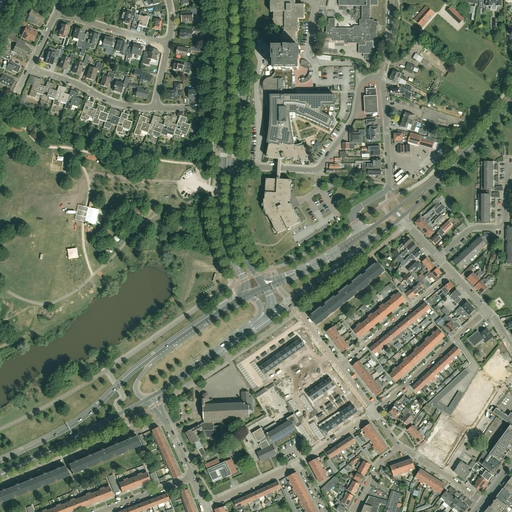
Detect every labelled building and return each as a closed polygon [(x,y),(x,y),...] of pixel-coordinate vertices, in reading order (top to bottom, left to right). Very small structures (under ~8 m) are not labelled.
[(288,47),(296,47),(296,33),(298,33),(298,19),(304,19),(304,5),(295,5),(295,0),(270,0),(271,12),(274,12),(274,26),(280,26),(280,29),(283,29),(283,35),(280,35),(280,47),(281,47),(288,47)] [(339,0),(339,6),(362,6),(362,20),(360,20),(360,26),(354,26),(354,28),(352,28),(335,28),(335,19),(329,19),(329,25),(326,25),(326,32),(326,39),(333,39),(333,41),(346,41),(346,43),(359,43),(359,54),(363,54),(363,57),(365,57),(365,60),(368,60),(368,63),(371,63),(371,54),(374,54),(374,48),(377,48),(377,26),(378,26),(378,22),(374,22),(374,20),(370,20),(370,6),(378,6),(377,0),(339,0)] [(485,0),(486,6),(491,6),(491,10),(494,11),(496,10),(496,6),(501,6),(500,0),(485,0)] [(42,10),(34,6),(29,15),(35,18),(33,23),(41,26),(45,18),(40,15),(42,10)] [(426,7),(420,13),(414,20),(422,27),(429,20),(426,18),(429,15),(431,17),(434,14),(426,7)] [(127,24),(128,23),(131,15),(135,16),(136,11),(135,8),(132,8),(131,11),(124,8),(120,21),(123,22),(123,23),(127,24)] [(197,9),(190,9),(190,13),(182,13),(182,22),(193,22),(193,18),(198,17),(197,9)] [(456,20),(459,16),(453,10),(449,14),(456,20)] [(139,16),(137,22),(139,22),(138,25),(146,28),(146,27),(148,20),(149,20),(150,21),(152,15),(141,11),(139,16)] [(436,22),(441,27),(446,21),(441,16),(436,22)] [(161,29),(162,26),(161,26),(162,20),(154,19),(152,29),(160,30),(160,29),(161,29)] [(65,39),(62,47),(66,48),(69,38),(66,37),(69,27),(62,25),(58,37),(65,39)] [(34,41),(37,34),(33,32),(34,29),(27,26),(21,37),(27,40),(28,38),(34,41)] [(199,29),(190,28),(190,31),(181,31),(180,37),(191,38),(192,31),(198,32),(199,29)] [(81,49),(83,43),(80,42),(83,31),(79,29),(79,30),(76,29),(75,31),(74,32),(75,32),(73,38),(78,40),(76,47),(81,49)] [(84,42),(83,43),(81,49),(80,52),(84,54),(86,49),(88,49),(89,44),(95,46),(98,35),(90,32),(87,43),(84,42)] [(17,43),(19,39),(12,36),(10,40),(17,43),(14,49),(18,51),(17,53),(25,57),(29,50),(26,49),(27,47),(17,43)] [(105,52),(111,54),(113,49),(110,48),(112,39),(105,37),(103,44),(102,48),(106,49),(105,52)] [(123,48),(124,44),(125,43),(118,41),(115,50),(122,52),(121,54),(124,55),(126,48),(123,48)] [(133,45),(132,48),(131,54),(140,56),(142,47),(133,45)] [(200,52),(200,49),(191,47),(190,50),(178,47),(176,55),(186,57),(187,53),(191,54),(192,51),(200,52)] [(272,60),(274,60),(274,70),(275,70),(275,71),(275,73),(274,74),(273,75),(273,76),(272,76),(272,77),(271,77),(270,77),(269,78),(268,78),(267,78),(266,79),(265,79),(265,80),(264,80),(264,81),(263,82),(263,83),(263,84),(263,85),(263,86),(263,87),(263,88),(264,89),(265,90),(266,91),(267,91),(268,92),(269,92),(270,92),(273,92),(273,96),(271,96),(271,102),(271,108),(271,113),(271,117),(270,121),(270,125),(270,128),(269,132),(268,138),(267,143),(269,143),(279,145),(280,143),(285,144),(291,145),(291,146),(293,146),(295,146),(293,139),(292,135),(292,131),(291,129),(290,116),(288,116),(288,113),(297,113),(296,114),(300,115),(306,118),(310,119),(313,120),(318,123),(323,125),(326,127),(329,128),(334,120),(334,119),(333,120),(332,119),(331,118),(330,117),(328,117),(331,105),(334,105),(334,106),(335,106),(335,96),(293,96),(293,88),(295,88),(295,84),(296,84),(296,83),(293,83),(293,70),(298,70),(298,60),(300,60),(300,48),(288,48),(288,47),(281,47),(281,48),(272,48),(272,60)] [(147,57),(143,56),(141,64),(149,65),(150,59),(155,60),(157,50),(149,48),(147,57)] [(58,57),(60,50),(57,49),(55,54),(48,52),(45,62),(52,65),(55,56),(58,57)] [(74,55),(71,54),(69,59),(62,56),(59,67),(66,69),(69,61),(72,62),(74,55)] [(429,63),(422,59),(423,58),(416,54),(413,58),(427,67),(429,63)] [(86,67),(89,57),(86,56),(83,64),(76,61),(72,72),(80,74),(83,66),(86,67)] [(13,60),(10,58),(6,65),(3,64),(2,68),(12,73),(12,72),(11,72),(11,70),(18,73),(21,66),(12,62),(13,60)] [(309,69),(312,67),(311,65),(309,63),(307,61),(304,60),(301,60),(301,65),(303,65),(304,66),(306,67),(307,66),(308,67),(309,69)] [(184,62),(183,65),(174,63),(173,70),(182,72),(183,68),(190,69),(191,63),(184,62)] [(100,71),(102,64),(97,63),(95,69),(90,67),(86,78),(94,80),(97,70),(100,71)] [(408,63),(405,71),(412,73),(413,71),(417,73),(419,69),(414,68),(415,66),(408,63)] [(142,74),(143,71),(135,69),(133,75),(141,77),(140,82),(146,83),(146,82),(150,83),(151,76),(142,74)] [(407,78),(403,77),(404,75),(393,70),(391,75),(400,78),(402,80),(402,79),(406,81),(407,78)] [(113,80),(115,74),(108,72),(107,77),(103,76),(100,85),(107,87),(110,79),(113,80)] [(301,78),(301,83),(302,83),(303,83),(304,83),(305,83),(306,82),(307,82),(308,81),(309,81),(309,80),(310,79),(311,79),(312,76),(309,74),(308,76),(307,77),(307,78),(306,78),(305,78),(305,79),(304,77),(303,78),(302,78),(301,78)] [(0,82),(10,88),(14,80),(3,75),(0,80),(0,82)] [(406,82),(402,80),(400,78),(391,75),(389,80),(401,84),(405,85),(406,82)] [(44,91),(45,87),(40,85),(42,80),(31,76),(29,82),(33,83),(29,96),(35,98),(37,93),(42,95),(43,94),(44,91)] [(129,79),(125,78),(124,84),(115,81),(114,87),(115,87),(113,91),(121,94),(123,85),(127,86),(128,83),(129,79)] [(439,89),(443,80),(439,78),(435,87),(439,89)] [(200,82),(196,81),(196,85),(193,85),(193,91),(189,91),(189,99),(197,99),(197,90),(200,90),(200,82)] [(49,97),(54,99),(57,91),(52,89),(54,84),(47,82),(45,87),(44,91),(47,93),(47,95),(43,94),(42,95),(41,100),(47,102),(49,97)] [(140,86),(128,83),(127,86),(126,89),(129,90),(130,87),(137,89),(136,96),(146,98),(148,91),(139,89),(140,86)] [(183,95),(183,84),(180,84),(180,83),(175,83),(175,90),(169,90),(168,99),(177,99),(177,95),(183,95)] [(54,99),(52,104),(59,106),(60,101),(66,103),(66,102),(67,100),(69,95),(64,93),(66,88),(59,86),(57,91),(54,99)] [(390,87),(391,94),(399,93),(405,95),(404,98),(409,100),(411,94),(405,91),(405,90),(399,88),(393,89),(393,87),(390,87)] [(77,92),(71,90),(69,95),(67,100),(71,101),(70,103),(66,102),(66,103),(64,108),(70,110),(72,105),(78,107),(81,99),(76,97),(77,92)] [(376,94),(366,94),(364,94),(365,112),(378,112),(377,94),(376,94)] [(93,118),(96,110),(91,108),(93,103),(86,100),(80,119),(86,121),(88,116),(93,118)] [(106,118),(108,114),(103,112),(105,107),(98,105),(96,110),(93,118),(92,123),(98,125),(100,120),(105,122),(105,121),(106,118)] [(118,122),(120,118),(115,116),(117,111),(110,109),(108,114),(106,118),(111,120),(110,122),(105,121),(105,122),(103,127),(110,129),(112,124),(117,126),(117,125),(118,122)] [(405,112),(403,117),(413,121),(415,116),(405,112)] [(117,126),(115,131),(121,133),(123,128),(129,130),(132,122),(126,120),(128,115),(122,113),(120,118),(118,122),(122,124),(122,126),(117,125),(117,126)] [(147,133),(150,125),(145,123),(147,118),(140,115),(133,134),(140,136),(142,131),(147,133)] [(150,125),(147,133),(147,134),(153,136),(155,131),(161,133),(162,128),(163,125),(158,123),(160,118),(153,115),(150,125)] [(173,118),(167,115),(163,125),(167,127),(166,129),(162,128),(161,133),(160,134),(166,136),(168,131),(174,133),(175,128),(176,125),(171,123),(173,118)] [(174,133),(173,134),(180,136),(181,131),(187,133),(190,125),(185,123),(186,118),(180,115),(176,125),(180,127),(179,129),(175,128),(174,133)] [(416,124),(412,123),(413,121),(403,117),(402,122),(411,125),(415,127),(416,124)] [(376,120),(367,120),(367,125),(371,125),(371,127),(370,127),(370,136),(368,136),(368,140),(371,140),(371,141),(380,141),(379,127),(376,127),(376,125),(377,125),(376,120)] [(415,127),(411,125),(402,122),(400,127),(410,130),(411,128),(415,129),(415,127)] [(421,136),(411,133),(398,131),(398,134),(394,134),(395,145),(397,145),(398,153),(410,152),(410,145),(403,145),(402,136),(404,137),(409,138),(408,141),(419,145),(419,144),(432,148),(434,142),(431,141),(420,138),(421,136)] [(359,136),(359,133),(350,133),(350,143),(362,143),(362,136),(359,136)] [(303,145),(299,147),(298,144),(295,146),(293,146),(291,146),(291,145),(285,144),(280,143),(279,145),(269,143),(266,157),(278,159),(278,168),(277,178),(280,178),(281,168),(281,159),(283,159),(285,158),(286,160),(292,158),(293,160),(300,158),(301,161),(308,158),(303,145)] [(493,162),(481,162),(482,189),(486,189),(486,192),(490,192),(490,191),(491,191),(491,189),(493,189),(493,162)] [(407,175),(405,173),(399,177),(401,180),(399,182),(400,184),(414,175),(412,172),(407,175)] [(290,228),(300,222),(290,204),(289,204),(288,201),(290,201),(291,180),(280,180),(280,178),(277,178),(277,179),(266,179),(265,199),(264,199),(264,204),(264,208),(266,211),(265,212),(267,216),(268,215),(277,234),(287,229),(288,230),(290,229),(290,228)] [(89,209),(97,210),(99,195),(90,194),(89,209)] [(490,194),(486,194),(478,194),(478,222),(490,222),(490,194)] [(442,204),(440,205),(437,209),(440,213),(446,208),(442,204)] [(415,223),(418,226),(429,216),(436,210),(433,207),(422,218),(420,216),(417,219),(418,220),(417,221),(415,219),(413,221),(415,223)] [(429,216),(418,226),(425,234),(436,224),(443,217),(441,215),(434,222),(435,222),(429,227),(427,224),(428,224),(430,222),(429,221),(431,218),(429,216)] [(445,232),(450,227),(452,225),(449,221),(447,223),(441,228),(445,232)] [(436,224),(425,234),(428,237),(434,232),(432,230),(438,225),(436,224)] [(441,239),(440,237),(444,233),(441,229),(436,233),(437,234),(431,240),(435,244),(441,239)] [(404,241),(403,241),(402,240),(400,242),(401,243),(401,244),(398,247),(400,249),(404,246),(405,248),(412,242),(408,237),(404,241)] [(486,244),(485,243),(484,242),(485,241),(481,237),(477,241),(477,240),(472,244),(472,245),(467,250),(466,250),(461,254),(462,255),(456,260),(455,259),(453,262),(460,270),(462,267),(462,266),(468,261),(468,262),(473,257),(472,257),(478,251),(479,252),(483,248),(483,247),(486,244)] [(400,256),(402,258),(407,253),(409,255),(414,250),(417,247),(417,246),(416,244),(415,244),(414,243),(408,248),(401,255),(400,256)] [(396,258),(397,257),(400,255),(395,249),(392,253),(396,258)] [(414,259),(416,258),(422,252),(422,251),(421,250),(420,250),(418,249),(413,254),(412,253),(404,260),(401,263),(401,264),(403,267),(409,261),(412,259),(413,260),(414,259)] [(418,263),(414,267),(415,268),(413,270),(414,272),(421,266),(423,269),(426,266),(426,267),(431,262),(427,257),(422,262),(423,264),(422,265),(420,262),(418,263)] [(431,272),(430,271),(435,266),(431,262),(426,267),(428,269),(426,270),(428,272),(425,275),(426,277),(427,276),(429,274),(431,272)] [(371,282),(385,271),(384,269),(383,270),(378,263),(376,265),(375,263),(373,265),(373,266),(372,267),(372,266),(371,267),(372,267),(370,268),(369,269),(370,269),(369,270),(368,269),(365,271),(367,273),(365,274),(371,282)] [(472,265),(465,271),(468,274),(474,268),(472,265)] [(431,272),(429,274),(427,276),(430,279),(432,277),(435,281),(439,277),(438,276),(441,273),(441,272),(440,270),(439,271),(437,268),(432,273),(431,272)] [(467,278),(471,282),(481,272),(480,270),(475,275),(473,273),(467,278)] [(481,272),(471,282),(474,286),(480,280),(478,278),(483,274),(481,272)] [(351,285),(357,293),(371,282),(365,274),(363,276),(361,274),(359,276),(360,277),(359,278),(358,277),(358,278),(356,279),(356,280),(355,281),(354,280),(352,282),(353,283),(351,285)] [(481,281),(475,286),(478,290),(489,280),(487,278),(482,283),(481,281)] [(413,288),(410,290),(415,295),(419,292),(413,283),(409,279),(407,281),(413,288)] [(489,280),(478,290),(482,294),(485,290),(488,293),(490,291),(489,289),(486,286),(491,282),(489,280)] [(413,283),(419,292),(424,288),(420,283),(418,284),(415,281),(413,283)] [(450,282),(448,284),(444,287),(448,292),(454,287),(450,282)] [(410,299),(415,295),(410,290),(408,292),(401,284),(398,287),(402,292),(404,294),(405,295),(406,294),(410,299)] [(338,296),(344,304),(357,293),(351,285),(349,286),(348,285),(345,287),(346,288),(345,289),(345,288),(344,288),(344,289),(343,290),(342,290),(343,291),(342,292),(341,291),(338,293),(340,294),(338,296)] [(450,296),(454,301),(457,299),(461,295),(457,290),(452,294),(450,296)] [(443,300),(448,295),(444,291),(439,296),(443,300)] [(402,302),(406,299),(400,292),(396,296),(395,294),(393,296),(400,304),(402,302)] [(324,307),(330,315),(344,304),(338,296),(336,297),(334,296),(332,298),(333,299),(332,299),(331,299),(329,301),(329,302),(328,302),(327,301),(325,303),(326,305),(324,307)] [(400,304),(393,296),(391,297),(392,299),(388,302),(394,309),(397,306),(397,307),(397,306),(399,304),(400,304)] [(384,305),(383,304),(381,305),(388,314),(388,313),(390,311),(391,312),(394,309),(388,302),(384,305)] [(468,302),(462,307),(461,306),(457,310),(459,313),(461,315),(471,306),(468,302)] [(421,306),(425,312),(430,308),(426,303),(421,306)] [(388,314),(381,305),(379,307),(380,308),(377,311),(383,319),(386,316),(386,315),(388,314)] [(416,310),(421,316),(425,312),(421,306),(416,310)] [(463,317),(464,315),(465,316),(466,316),(468,314),(469,315),(475,310),(471,306),(461,315),(463,317)] [(315,324),(316,326),(330,315),(324,307),(322,308),(321,307),(318,309),(319,310),(318,310),(317,310),(316,312),(316,311),(315,312),(316,312),(315,313),(314,312),(311,314),(313,316),(311,318),(316,324),(315,324)] [(447,316),(450,313),(445,307),(441,310),(447,316)] [(412,314),(416,320),(421,316),(416,310),(412,314)] [(373,315),(372,313),(370,315),(377,323),(379,321),(383,319),(377,311),(373,315)] [(407,318),(411,323),(416,320),(412,314),(407,318)] [(377,324),(377,323),(370,315),(368,316),(369,318),(365,321),(371,328),(374,326),(375,325),(374,325),(376,323),(377,324)] [(438,326),(444,321),(440,317),(435,321),(438,326)] [(402,322),(407,327),(411,323),(407,318),(402,322)] [(368,331),(371,328),(365,321),(361,324),(360,323),(358,324),(365,333),(366,333),(365,332),(367,331),(368,331)] [(398,326),(402,331),(407,327),(402,322),(398,326)] [(453,330),(456,328),(450,322),(445,327),(450,332),(451,332),(453,332),(454,332),(453,330)] [(358,327),(354,331),(359,338),(363,335),(363,334),(365,333),(358,324),(356,326),(358,327)] [(402,331),(398,326),(393,330),(398,335),(398,334),(400,337),(404,333),(402,331)] [(333,327),(327,332),(331,337),(337,332),(333,327)] [(435,333),(434,331),(432,333),(433,334),(439,341),(441,339),(442,339),(445,336),(439,329),(435,333)] [(487,341),(493,336),(487,329),(480,334),(477,331),(468,339),(474,347),(483,339),(486,342),(487,341)] [(388,333),(393,339),(398,335),(393,330),(388,333)] [(331,337),(334,342),(341,337),(337,332),(331,337)] [(384,337),(388,343),(393,339),(388,333),(384,337)] [(440,341),(439,341),(433,334),(430,338),(429,336),(427,338),(434,346),(436,344),(437,344),(439,341),(440,341)] [(334,342),(338,347),(345,342),(341,337),(334,342)] [(379,341),(384,346),(388,343),(384,337),(379,341)] [(434,346),(427,338),(425,340),(426,341),(422,344),(429,351),(432,349),(432,348),(434,346)] [(296,342),(301,349),(306,346),(300,339),(296,342)] [(374,345),(379,350),(384,346),(379,341),(374,345)] [(301,349),(296,342),(291,345),(297,352),(301,349)] [(342,352),(349,347),(345,342),(338,347),(342,352)] [(426,354),(429,351),(422,344),(419,348),(418,347),(416,348),(423,356),(425,354),(426,354)] [(291,345),(287,348),(292,356),(297,352),(291,345)] [(370,349),(374,354),(379,350),(374,345),(370,349)] [(452,350),(457,356),(461,351),(456,346),(452,350)] [(287,348),(282,351),(288,359),(292,356),(287,348)] [(423,357),(423,356),(416,348),(414,350),(415,351),(411,355),(418,362),(421,359),(421,358),(423,356),(423,357)] [(497,359),(507,353),(504,348),(494,354),(497,359)] [(283,362),(288,359),(282,351),(281,349),(276,353),(283,362)] [(447,355),(452,360),(457,356),(452,350),(447,355)] [(273,358),(278,365),(283,362),(276,353),(272,356),(273,358)] [(500,364),(510,359),(507,353),(497,359),(500,364)] [(408,358),(407,357),(405,359),(412,367),(413,367),(412,366),(414,364),(415,365),(415,364),(418,362),(411,355),(408,358)] [(443,359),(448,364),(452,360),(447,355),(443,359)] [(278,365),(273,358),(269,361),(274,368),(278,365)] [(412,367),(405,359),(403,360),(404,361),(400,365),(407,372),(410,369),(410,368),(412,366),(412,367)] [(439,363),(443,368),(448,364),(443,359),(439,363)] [(511,362),(510,359),(500,364),(503,370),(511,364),(511,362)] [(268,360),(264,363),(270,371),(274,368),(269,361),(268,360)] [(363,365),(359,361),(359,360),(353,365),(356,371),(363,365)] [(265,375),(270,371),(264,363),(259,366),(265,375)] [(443,368),(439,363),(434,367),(439,372),(443,368)] [(511,364),(503,370),(506,375),(511,371),(511,364)] [(367,371),(363,365),(356,371),(360,376),(367,371)] [(404,374),(407,372),(400,365),(397,368),(396,367),(394,369),(401,376),(401,377),(402,377),(401,376),(403,374),(404,375),(404,374)] [(430,371),(435,376),(439,372),(434,367),(430,371)] [(399,378),(401,376),(394,369),(392,370),(393,371),(389,375),(396,382),(399,379),(399,378)] [(367,371),(360,376),(364,381),(371,376),(367,371)] [(425,375),(430,380),(435,376),(430,371),(425,375)] [(430,380),(425,375),(421,379),(426,384),(430,380)] [(375,381),(371,376),(364,381),(368,386),(375,381)] [(476,377),(470,387),(475,390),(481,380),(476,377)] [(326,381),(332,390),(337,387),(330,378),(326,381)] [(426,384),(421,379),(417,383),(421,389),(426,384)] [(481,380),(475,390),(480,394),(487,384),(481,380)] [(326,381),(321,384),(327,392),(331,389),(332,390),(326,381)] [(372,391),(379,386),(375,381),(368,386),(372,391)] [(421,389),(417,383),(412,388),(417,393),(421,389)] [(327,393),(327,392),(321,384),(316,387),(323,397),(322,395),(326,392),(327,393)] [(486,397),(492,387),(487,384),(480,394),(486,397)] [(383,391),(379,386),(372,391),(376,396),(383,391)] [(323,397),(316,387),(312,390),(318,400),(323,397)] [(492,387),(486,397),(491,400),(497,390),(492,387)] [(257,398),(267,391),(266,388),(255,395),(257,398)] [(318,400),(312,390),(307,394),(314,403),(318,400)] [(203,396),(203,404),(203,408),(203,422),(200,424),(208,438),(222,437),(221,426),(213,426),(213,422),(237,421),(237,422),(240,422),(240,421),(245,421),(245,418),(246,418),(246,417),(249,417),(249,414),(250,414),(251,414),(252,413),(253,412),(253,411),(253,410),(253,409),(253,408),(252,408),(252,407),(251,407),(251,406),(250,406),(249,406),(248,392),(242,392),(242,400),(213,401),(213,399),(209,399),(209,396),(209,395),(208,395),(208,394),(207,394),(206,393),(205,393),(204,394),(203,395),(203,396)] [(402,404),(406,407),(406,408),(407,406),(409,404),(412,400),(407,397),(402,404)] [(438,402),(434,398),(428,404),(435,407),(438,402)] [(461,413),(467,403),(462,399),(456,409),(461,413)] [(388,413),(392,416),(398,408),(398,407),(399,406),(396,403),(394,405),(388,413)] [(472,406),(467,403),(461,413),(466,416),(472,406)] [(353,404),(349,407),(354,415),(358,412),(353,404)] [(410,408),(407,406),(406,408),(406,407),(402,412),(404,413),(402,415),(404,417),(402,420),(408,425),(414,418),(408,413),(409,412),(408,410),(410,408)] [(471,419),(478,409),(472,406),(466,416),(471,419)] [(354,415),(349,407),(345,410),(350,417),(354,415)] [(400,409),(398,407),(398,408),(392,416),(391,417),(394,418),(395,419),(403,409),(401,407),(400,409)] [(511,413),(508,417),(503,413),(503,412),(503,411),(502,411),(501,412),(496,408),(493,412),(510,425),(511,426),(511,413)] [(478,409),(471,419),(477,422),(483,412),(478,409)] [(350,417),(345,410),(341,412),(346,420),(350,417)] [(346,420),(341,412),(340,411),(335,414),(341,423),(346,420)] [(245,426),(245,427),(246,429),(267,417),(266,414),(245,426)] [(261,428),(252,433),(257,442),(259,441),(261,443),(259,444),(262,450),(257,453),(261,461),(277,454),(275,450),(277,449),(273,442),(296,428),(294,425),(297,424),(296,423),(299,422),(294,414),(290,416),(289,414),(285,417),(288,421),(284,424),(283,421),(280,422),(282,425),(278,427),(275,422),(264,429),(265,432),(264,432),(261,428)] [(341,423),(335,414),(329,418),(335,427),(341,423)] [(416,424),(421,418),(419,416),(413,422),(416,424)] [(329,418),(324,421),(330,431),(335,427),(329,418)] [(439,420),(433,429),(438,432),(439,431),(443,423),(439,420)] [(318,425),(324,434),(330,431),(324,421),(318,425)] [(365,436),(374,429),(370,423),(362,429),(365,433),(364,434),(365,436)] [(443,433),(448,426),(443,423),(439,431),(443,433)] [(192,444),(194,443),(198,441),(194,434),(202,429),(207,438),(208,438),(200,424),(190,430),(186,432),(192,444)] [(412,426),(407,430),(411,434),(416,430),(418,428),(415,425),(413,426),(412,426)] [(491,451),(489,454),(500,461),(502,459),(503,460),(506,456),(505,455),(506,452),(507,453),(510,449),(509,448),(511,446),(511,447),(511,426),(510,425),(507,430),(504,428),(488,449),(491,451)] [(411,434),(415,439),(420,435),(423,432),(425,429),(424,429),(425,427),(423,426),(421,429),(418,432),(416,430),(411,434)] [(443,433),(442,434),(447,437),(453,429),(448,426),(443,433)] [(151,430),(173,479),(176,478),(180,476),(158,427),(151,430)] [(374,429),(365,436),(367,438),(368,437),(371,441),(379,435),(374,429)] [(420,435),(415,439),(419,443),(424,439),(422,437),(424,436),(423,435),(424,434),(427,430),(425,429),(423,432),(420,435)] [(457,431),(453,429),(447,437),(452,440),(453,439),(452,439),(457,431)] [(462,434),(457,431),(452,439),(453,439),(457,442),(462,434)] [(374,448),(383,441),(379,435),(371,441),(374,445),(373,446),(374,448)] [(141,445),(137,436),(123,442),(127,451),(141,445)] [(347,439),(351,445),(356,442),(352,436),(347,439)] [(360,445),(361,445),(363,444),(358,436),(355,437),(360,445)] [(342,443),(346,449),(351,445),(347,439),(342,443)] [(380,453),(388,448),(383,441),(374,448),(376,450),(377,449),(380,453)] [(425,453),(429,446),(430,445),(425,441),(420,450),(425,453)] [(127,451),(123,442),(110,447),(114,457),(127,451)] [(337,446),(341,452),(346,449),(342,443),(337,446)] [(332,449),(336,455),(341,452),(337,446),(332,449)] [(429,446),(425,453),(429,456),(434,448),(429,446)] [(114,457),(110,447),(96,453),(100,463),(114,457)] [(202,447),(200,448),(198,450),(201,457),(206,454),(202,447)] [(434,459),(439,451),(434,448),(429,456),(434,459)] [(337,458),(336,455),(332,449),(327,453),(331,459),(334,457),(335,459),(337,458)] [(439,451),(434,459),(438,462),(443,454),(439,451)] [(486,468),(492,472),(498,465),(501,462),(500,461),(489,454),(485,451),(482,454),(477,462),(485,468),(486,468)] [(87,468),(100,463),(96,453),(83,459),(87,468)] [(443,454),(438,462),(443,465),(448,457),(443,454)] [(221,476),(222,479),(228,476),(228,475),(231,473),(231,475),(237,472),(231,459),(220,464),(218,458),(209,462),(205,464),(212,480),(221,476)] [(312,469),(322,464),(321,462),(320,462),(318,458),(309,462),(312,469)] [(83,459),(69,465),(73,474),(87,468),(83,459)] [(410,470),(415,468),(412,459),(408,460),(407,460),(407,461),(405,462),(405,461),(408,472),(411,471),(410,470)] [(337,472),(329,460),(327,461),(335,473),(337,472)] [(357,465),(361,467),(367,470),(370,465),(364,461),(363,464),(359,462),(357,465)] [(405,471),(406,473),(408,472),(405,461),(404,461),(404,462),(402,463),(402,462),(401,463),(398,464),(397,464),(401,474),(401,473),(405,471)] [(457,467),(454,472),(457,474),(458,475),(464,480),(470,472),(467,470),(469,467),(468,466),(467,465),(461,461),(457,467)] [(474,462),(469,467),(472,469),(475,471),(477,473),(488,481),(492,475),(491,474),(476,464),(474,462)] [(322,464),(312,469),(314,473),(315,473),(316,476),(316,475),(326,470),(325,468),(323,469),(321,465),(322,464)] [(398,474),(399,475),(401,474),(397,464),(398,464),(395,465),(394,465),(390,466),(393,475),(398,474)] [(364,475),(367,470),(361,467),(357,465),(356,468),(360,470),(358,472),(364,475)] [(51,472),(55,481),(69,476),(65,466),(51,472)] [(420,469),(415,477),(419,480),(419,481),(421,482),(426,473),(424,472),(424,471),(420,469)] [(327,473),(326,470),(316,475),(316,476),(319,483),(328,478),(326,473),(327,473)] [(38,477),(42,487),(55,481),(51,472),(38,477)] [(155,472),(150,474),(154,487),(160,485),(155,472)] [(290,481),(289,482),(290,484),(299,479),(298,477),(299,476),(296,472),(288,477),(290,481)] [(146,483),(150,481),(147,473),(142,474),(141,473),(139,474),(143,484),(145,483),(146,483)] [(361,482),(363,477),(357,473),(356,476),(351,473),(350,476),(354,479),(361,482)] [(426,473),(421,482),(423,483),(423,482),(428,485),(433,477),(430,475),(429,475),(427,474),(427,473),(426,473)] [(477,473),(470,482),(474,485),(473,486),(477,489),(480,492),(488,481),(477,473)] [(143,484),(139,474),(137,475),(137,476),(132,478),(136,487),(140,485),(142,484),(143,484)] [(114,493),(119,491),(113,475),(108,477),(114,493)] [(511,476),(503,488),(511,494),(511,476)] [(42,487),(38,477),(24,482),(28,492),(42,487)] [(349,485),(351,486),(357,489),(359,484),(353,481),(354,480),(348,477),(347,479),(350,480),(348,484),(349,485)] [(393,477),(391,479),(400,487),(398,492),(401,492),(402,486),(393,477)] [(432,488),(431,489),(433,490),(439,481),(436,480),(437,479),(436,479),(433,477),(428,485),(432,488)] [(132,488),(136,487),(132,478),(128,480),(127,478),(125,479),(129,490),(129,489),(131,488),(132,488)] [(129,490),(125,479),(123,480),(123,482),(118,483),(122,492),(126,491),(126,490),(129,489),(129,490)] [(292,488),(293,491),(303,485),(301,483),(302,483),(302,482),(300,479),(299,479),(290,484),(291,483),(294,488),(292,488)] [(439,481),(433,490),(435,492),(436,490),(441,493),(446,485),(442,483),(439,482),(439,481)] [(24,482),(20,484),(10,488),(14,498),(28,492),(24,482)] [(281,488),(278,482),(272,484),(275,490),(281,488)] [(275,490),(272,484),(267,487),(270,493),(275,490)] [(339,486),(340,487),(343,489),(347,491),(348,490),(354,494),(357,489),(351,486),(349,485),(348,484),(346,488),(343,486),(340,485),(339,486)] [(303,485),(293,491),(295,493),(296,492),(298,496),(307,492),(305,488),(304,488),(303,486),(303,485)] [(109,497),(113,496),(109,487),(104,489),(104,487),(102,488),(105,498),(108,497),(108,498),(109,497)] [(264,495),(267,494),(270,493),(267,487),(261,489),(264,495)] [(14,498),(10,488),(0,491),(0,501),(1,503),(14,498)] [(105,498),(102,488),(99,489),(100,491),(95,492),(99,501),(102,500),(103,500),(103,499),(105,498),(105,499),(106,499),(105,498)] [(286,488),(284,489),(283,490),(288,499),(290,503),(294,511),(301,511),(300,509),(297,510),(293,504),(290,495),(286,488)] [(180,492),(187,511),(196,511),(187,489),(183,491),(180,492)] [(264,495),(261,489),(256,492),(259,498),(264,495)] [(496,498),(504,504),(508,506),(509,507),(511,502),(511,495),(503,489),(496,498)] [(385,510),(390,511),(389,511),(395,511),(397,507),(401,494),(391,491),(388,501),(387,505),(387,506),(385,510)] [(440,499),(444,502),(450,494),(449,494),(446,491),(440,499)] [(450,494),(444,502),(448,506),(456,497),(455,497),(454,498),(451,495),(453,493),(451,491),(449,494),(450,494)] [(95,503),(99,501),(95,492),(90,494),(90,493),(88,494),(92,504),(92,503),(94,502),(95,503)] [(259,498),(256,492),(250,494),(253,500),(259,498)] [(309,495),(307,492),(298,496),(300,501),(299,501),(300,504),(310,498),(310,499),(308,496),(309,496),(309,495)] [(344,497),(351,501),(353,496),(347,492),(346,494),(343,492),(341,495),(344,497)] [(83,507),(85,507),(89,505),(91,504),(92,504),(88,494),(85,494),(86,496),(81,498),(83,502),(81,503),(83,507)] [(161,496),(163,502),(169,500),(166,494),(161,496)] [(245,497),(248,503),(253,500),(250,494),(245,497)] [(163,502),(161,496),(155,498),(158,504),(163,502)] [(364,504),(373,507),(375,507),(378,498),(369,496),(364,504)] [(248,503),(245,497),(239,499),(242,505),(248,503)] [(351,501),(344,497),(343,499),(342,499),(341,502),(348,505),(351,501)] [(452,509),(453,508),(460,501),(459,500),(456,497),(448,506),(452,509)] [(453,508),(458,511),(464,504),(461,501),(463,499),(461,497),(459,500),(460,501),(453,508)] [(72,500),(76,510),(78,509),(79,509),(83,507),(81,503),(83,502),(81,498),(75,500),(74,499),(72,500)] [(158,504),(155,498),(149,500),(152,507),(158,504)] [(306,511),(310,509),(310,507),(314,505),(312,501),(311,501),(310,499),(310,498),(300,504),(302,506),(303,505),(305,510),(306,511)] [(377,511),(380,504),(387,505),(388,501),(378,498),(375,507),(373,507),(370,511),(377,511)] [(493,502),(490,506),(497,511),(507,511),(508,511),(506,509),(508,506),(504,504),(496,498),(494,500),(493,501),(493,502)] [(242,505),(239,499),(234,501),(237,508),(242,505)] [(76,510),(72,500),(69,500),(70,502),(65,504),(68,511),(70,511),(73,511),(75,510),(76,510)] [(144,502),(146,509),(152,507),(149,500),(144,502)] [(340,511),(344,511),(346,508),(341,505),(342,504),(338,500),(336,503),(339,505),(337,510),(340,511)] [(138,504),(141,511),(146,509),(144,502),(138,504)] [(417,511),(431,506),(430,503),(416,509),(417,511)]
